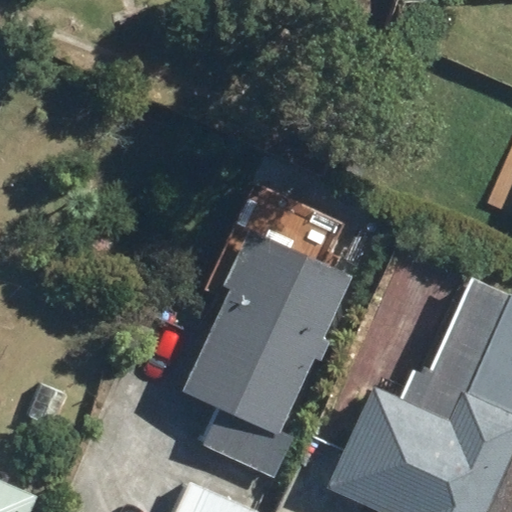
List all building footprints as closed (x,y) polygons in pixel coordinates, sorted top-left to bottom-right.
[(511,139),(482,205),(509,217),(499,238),(511,243),(511,139)] [(202,417),(188,448),(264,481),(281,442),(266,436),(335,279),(221,229),(193,291),(207,298),(162,400),(202,417)] [(430,426),(352,394),(309,495),(348,511),(474,511),(511,424),(511,423),(510,423),(511,417),(511,302),(493,295),(450,398),(443,395),(430,426)] [(236,511),(176,487),(165,511),(236,511)] [(0,511),(11,511),(16,501),(0,494),(0,511)]
